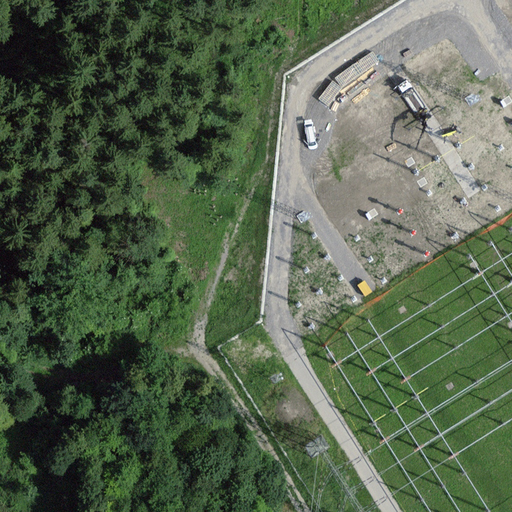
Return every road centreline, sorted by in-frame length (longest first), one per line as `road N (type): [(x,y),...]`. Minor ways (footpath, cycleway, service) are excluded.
road 1 (track): [(200,351),(208,289),(275,96),(283,0)]
road 2 (track): [(200,351),(78,379),(0,353)]
road 3 (track): [(310,511),(236,390),(200,351)]
